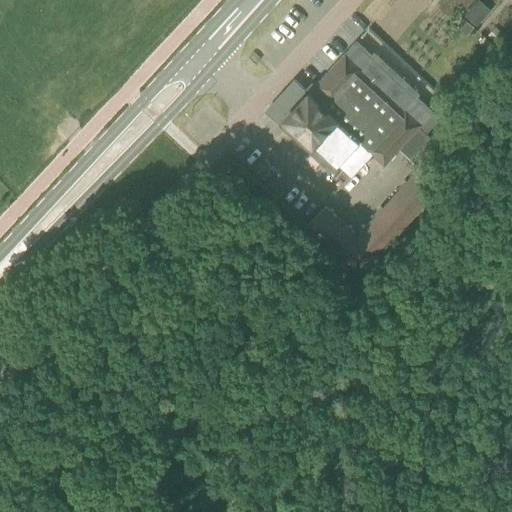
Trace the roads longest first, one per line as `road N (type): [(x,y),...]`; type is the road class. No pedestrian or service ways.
road 1 (residential): [(0,396),(208,165),(251,106)]
road 2 (secondary): [(0,287),(187,96),(200,60)]
road 3 (secondary): [(200,60),(165,77),(0,254)]
road 4 (residential): [(251,106),(351,0)]
